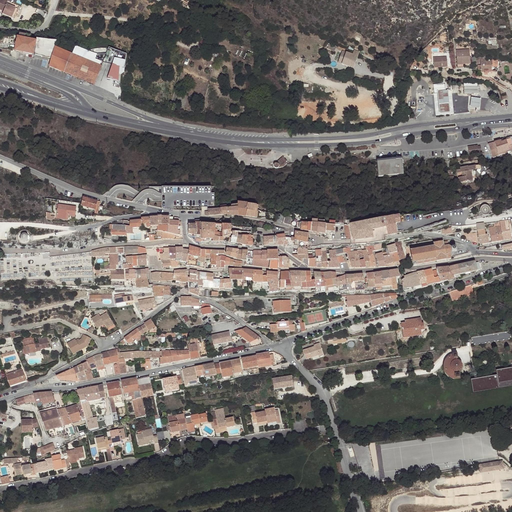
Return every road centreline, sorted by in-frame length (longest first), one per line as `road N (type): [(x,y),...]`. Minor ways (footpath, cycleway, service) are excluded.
road 1 (residential): [(334,425),(226,443),(184,440),(145,460),(0,489)]
road 2 (secondary): [(243,142),(364,143),(511,120)]
road 3 (secondary): [(511,116),(243,142)]
road 4 (tertiary): [(28,389),(275,347)]
road 5 (tertiary): [(275,347),(511,265)]
road 6 (residential): [(511,258),(304,268)]
road 7 (residential): [(275,347),(209,300),(179,294),(108,345)]
road 8 (unclassified): [(0,251),(187,240)]
road 9 (residential): [(0,156),(155,210)]
road 10 (residential): [(150,270),(304,268)]
road 11 (residential): [(304,268),(277,247),(187,240)]
road 12 (unclassified): [(155,210),(34,238)]
